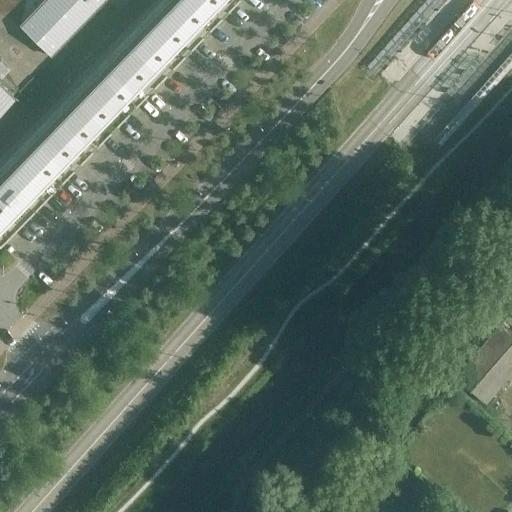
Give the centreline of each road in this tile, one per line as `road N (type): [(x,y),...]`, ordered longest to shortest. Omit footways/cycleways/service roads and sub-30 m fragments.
road 1 (secondary): [(51,358),(331,64),(380,0)]
road 2 (residential): [(0,286),(283,0)]
